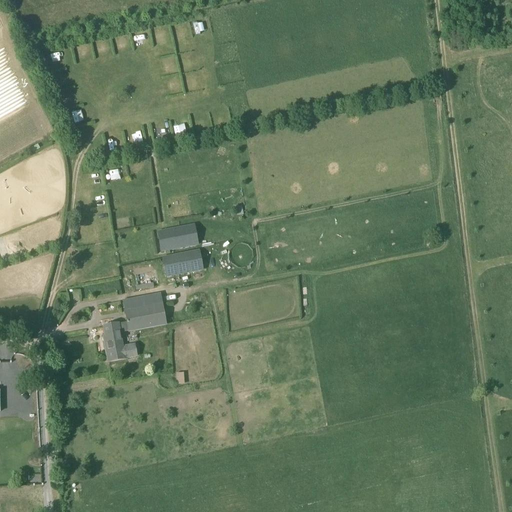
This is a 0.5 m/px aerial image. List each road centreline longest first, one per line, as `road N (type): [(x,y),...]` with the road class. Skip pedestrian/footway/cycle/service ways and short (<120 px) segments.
road 1 (track): [(438,0),(499,511)]
road 2 (track): [(38,349),(48,511)]
